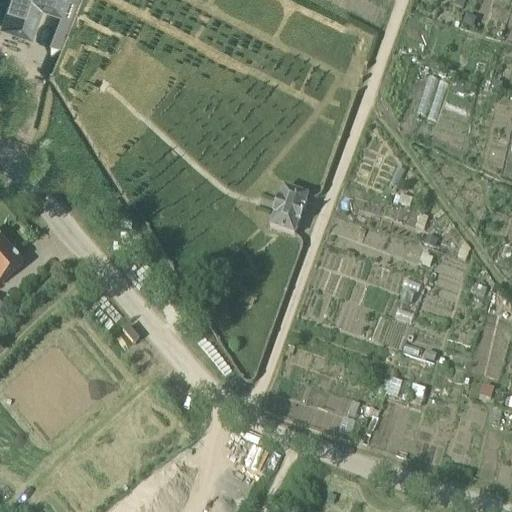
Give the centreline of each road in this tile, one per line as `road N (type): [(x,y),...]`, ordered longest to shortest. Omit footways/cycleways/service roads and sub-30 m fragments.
road 1 (residential): [(482,511),(246,420),(203,388),(0,156)]
road 2 (track): [(246,420),(400,0)]
